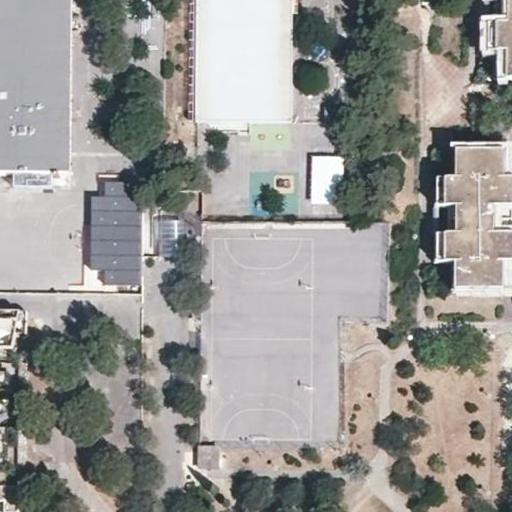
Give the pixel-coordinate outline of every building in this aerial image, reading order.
[(0,0),(0,175),(72,176),(72,0),(0,0)] [(292,123),(292,0),(198,0),(198,122),(292,123)] [(81,1),(80,85),(91,85),(92,1),(81,1)] [(511,18),(499,18),(497,47),(511,47),(511,18)] [(346,218),(347,148),(310,148),(310,218),(346,218)] [(464,229),(453,229),(440,229),(439,258),(459,260),(459,288),(511,288),(511,149),(462,148),(462,171),(461,174),(441,174),(441,202),(455,202),(464,202),(464,229)] [(86,292),(144,291),(143,179),(103,179),(103,193),(86,193),(86,292)] [(455,202),(453,229),(464,229),(464,202),(455,202)] [(0,345),(15,345),(28,314),(0,313),(0,345)] [(201,448),(201,467),(220,467),(220,448),(201,448)] [(19,484),(4,484),(3,511),(18,511),(19,484)]
